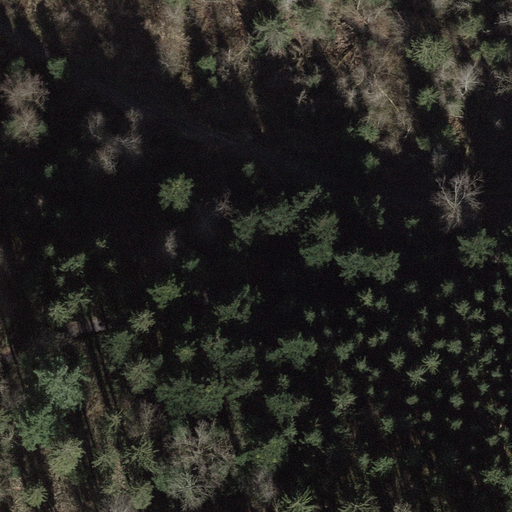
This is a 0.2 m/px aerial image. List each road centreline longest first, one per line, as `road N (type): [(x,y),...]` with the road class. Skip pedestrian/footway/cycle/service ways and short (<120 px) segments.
road 1 (track): [(0,22),(180,127),(362,189),(511,201)]
road 2 (track): [(0,361),(150,308),(305,297),(511,260)]
